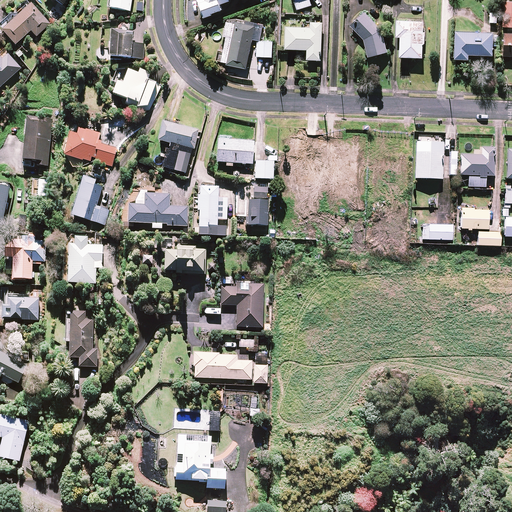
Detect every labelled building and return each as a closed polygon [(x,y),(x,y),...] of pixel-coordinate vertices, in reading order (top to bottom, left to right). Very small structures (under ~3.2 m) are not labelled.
[(131,0),(110,0),(109,10),(129,13),(131,0)] [(254,0),(257,6),(270,1),(269,0),(197,0),(204,17),(221,11),(219,5),(229,2),(228,0),(254,0)] [(293,0),(296,10),(311,6),(309,0),(293,0)] [(51,23),(32,2),(3,28),(17,43),(31,30),(37,36),(51,23)] [(377,27),(364,12),(356,19),(360,22),(353,29),(363,41),(368,58),(386,53),(381,32),(377,27)] [(262,26),(227,19),(225,33),(227,33),(223,53),(219,53),(217,61),(227,63),(226,66),(246,69),(252,39),(260,41),(262,26)] [(422,44),(424,44),(424,32),(422,32),(423,22),(396,21),(396,38),(400,38),(399,58),(422,58),(422,44)] [(322,23),(310,23),(310,29),(286,28),(285,50),(307,51),(306,61),(321,61),(322,23)] [(132,33),(111,32),(109,57),(143,59),(144,45),(131,45),(132,33)] [(492,56),(493,34),(455,33),(454,60),(468,61),(468,55),(492,56)] [(511,33),(503,33),(502,56),(511,56),(511,33)] [(272,43),(257,42),(256,57),(271,58),(272,43)] [(0,87),(22,68),(8,53),(3,57),(0,54),(1,53),(0,51),(0,87)] [(150,73),(139,69),(137,73),(128,69),(126,74),(118,71),(114,81),(117,82),(112,94),(126,99),(124,104),(135,107),(147,106),(155,83),(147,80),(150,73)] [(38,117),(27,116),(22,159),(38,161),(37,165),(48,166),(52,120),(38,119),(38,117)] [(198,131),(162,122),(157,140),(169,143),(168,147),(176,149),(177,145),(193,149),(198,131)] [(99,133),(78,129),(77,135),(69,133),(64,156),(112,166),(116,148),(97,144),(99,133)] [(253,141),(218,139),(216,163),(226,163),(226,167),(232,167),(232,163),(251,164),(253,141)] [(442,144),(416,143),(414,179),(441,180),(442,144)] [(494,148),(481,148),(481,156),(460,155),(459,175),(466,175),(466,176),(468,176),(468,187),(485,188),(485,178),(486,178),(486,176),(493,176),(494,148)] [(317,151),(301,150),(301,159),(280,158),(280,177),(316,178),(317,151)] [(190,154),(178,151),(173,171),(185,174),(190,154)] [(396,166),(397,156),(379,155),(378,189),(401,190),(402,167),(396,166)] [(356,158),(334,158),(333,193),(355,193),(356,158)] [(273,179),(273,162),(256,161),(255,178),(273,179)] [(92,179),(83,177),(71,215),(104,225),(111,204),(99,197),(101,188),(90,184),(92,179)] [(10,188),(0,185),(0,224),(2,225),(10,188)] [(267,186),(253,185),(253,198),(267,199),(267,186)] [(198,235),(225,236),(226,227),(217,227),(217,220),(226,220),(227,199),(217,198),(218,187),(198,187),(197,209),(199,209),(198,235)] [(170,195),(144,194),(144,205),(128,205),(127,223),(153,224),(153,228),(161,229),(161,226),(186,227),(187,208),(169,207),(170,195)] [(267,226),(268,201),(248,200),(247,225),(267,226)] [(461,210),(461,229),(466,229),(466,232),(471,232),(471,229),(487,230),(488,211),(461,210)] [(324,214),(314,214),(314,224),(323,225),(324,214)] [(451,240),(452,226),(422,225),(422,240),(451,240)] [(500,233),(478,233),(477,246),(499,246),(500,233)] [(65,264),(69,264),(68,274),(64,274),(64,282),(95,283),(95,268),(101,268),(102,246),(86,245),(86,238),(80,237),(79,245),(65,244),(65,264)] [(44,262),(45,242),(5,241),(5,257),(12,258),(12,278),(32,279),(32,261),(44,262)] [(165,250),(164,271),(175,272),(174,274),(181,275),(181,272),(202,273),(203,263),(206,263),(206,250),(194,249),(195,247),(176,246),(176,250),(165,250)] [(150,256),(142,255),(142,264),(150,264),(150,256)] [(265,283),(237,282),(237,286),(221,285),(221,304),(237,305),(237,326),(263,327),(265,283)] [(38,298),(8,298),(8,306),(2,306),(2,317),(21,318),(21,320),(38,320),(38,298)] [(85,312),(67,311),(66,332),(66,341),(69,341),(69,357),(79,357),(78,366),(96,367),(97,350),(92,349),(93,319),(85,319),(85,312)] [(27,366),(0,351),(0,389),(3,385),(0,383),(0,377),(1,374),(17,383),(27,366)] [(220,352),(194,351),(194,366),(195,366),(195,377),(252,379),(253,360),(238,359),(238,354),(220,354),(220,352)] [(256,363),(267,364),(268,353),(257,353),(256,363)] [(255,363),(254,382),(268,383),(269,364),(267,364),(256,363),(255,363)] [(220,411),(210,411),(210,430),(220,430),(220,411)] [(12,416),(0,413),(0,435),(3,436),(0,449),(0,455),(20,460),(30,421),(17,417),(16,419),(11,418),(12,416)] [(212,436),(179,434),(177,467),(175,467),(175,476),(176,476),(176,479),(200,480),(200,482),(208,482),(207,487),(225,489),(227,468),(211,467),(211,463),(214,464),(214,454),(211,454),(212,436)] [(224,511),(225,501),(207,500),(206,511),(224,511)]
